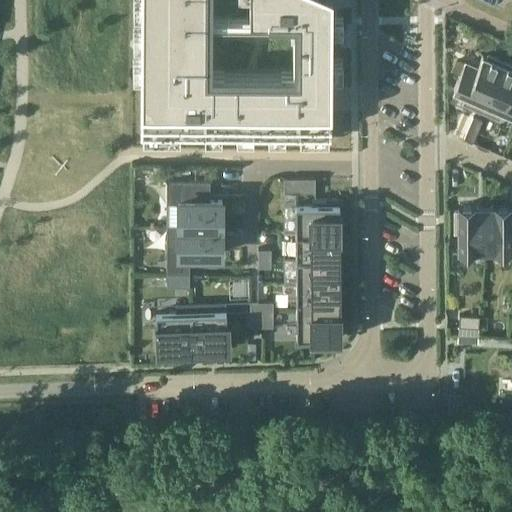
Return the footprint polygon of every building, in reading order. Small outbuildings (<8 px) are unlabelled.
[(141,0),(141,130),(330,131),(331,110),(331,88),(331,21),(331,8),(331,0),(141,0)] [(456,89),(451,101),(461,105),(462,102),(481,111),(502,61),(488,54),(487,57),(483,55),(477,67),(465,62),(454,88),(456,89)] [(511,64),(502,61),(481,111),(499,119),(503,110),(511,113),(511,64)] [(473,115),(468,126),(477,130),(482,119),(473,115)] [(468,126),(464,137),(473,141),(477,130),(468,126)] [(315,177),(284,177),(284,191),(315,191),(315,177)] [(167,200),(167,226),(219,227),(226,227),(226,205),(222,205),(222,199),(207,199),(207,179),(178,179),(178,200),(167,200)] [(312,203),(296,203),(296,231),(338,231),(338,221),(338,198),(312,198),(312,203)] [(458,210),(454,210),(455,231),(458,231),(458,249),(485,249),(484,206),(458,206),(458,210)] [(511,206),(484,206),(485,249),(511,249),(511,238),(511,218),(511,206)] [(167,226),(166,269),(181,269),(181,253),(222,253),(222,239),(219,239),(219,227),(167,226)] [(338,231),(296,231),(296,257),(340,257),(340,239),(338,239),(338,231)] [(258,247),(258,257),(271,257),(271,248),(258,247)] [(258,257),(258,266),(271,266),(271,257),(258,257)] [(340,257),(296,257),(296,283),(340,283),(340,257)] [(166,273),(166,286),(189,286),(189,273),(166,273)] [(340,283),(296,283),(296,309),(341,309),(340,283)] [(251,300),(250,309),(263,310),(273,310),(273,300),(251,300)] [(226,301),(191,302),(193,343),(205,343),(205,347),(228,346),(226,301)] [(176,311),(156,312),(157,349),(180,348),(180,344),(193,343),(191,302),(176,303),(176,311)] [(250,309),(250,326),(263,326),(263,310),(250,309)] [(341,309),(296,309),(296,337),(302,337),(302,344),(327,343),(327,337),(340,337),(340,329),(341,329),(341,309)] [(263,310),(263,326),(273,326),(273,310),(263,310)] [(459,314),(459,326),(479,327),(479,315),(459,314)] [(462,392),(449,392),(449,414),(463,414),(462,392)]
